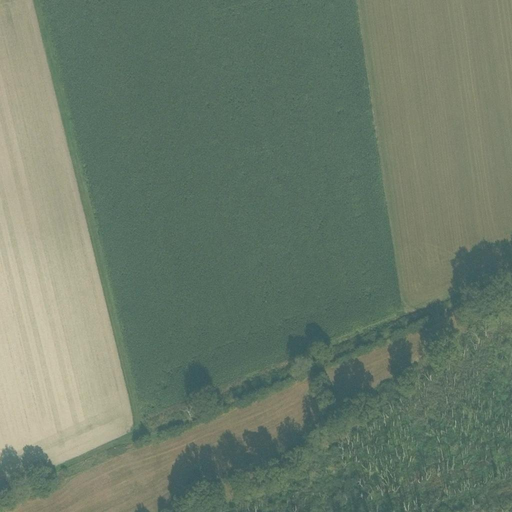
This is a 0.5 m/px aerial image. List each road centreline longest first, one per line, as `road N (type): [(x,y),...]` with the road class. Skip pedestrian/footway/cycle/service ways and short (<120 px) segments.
road 1 (track): [(139,432),(35,0)]
road 2 (track): [(0,497),(139,432)]
